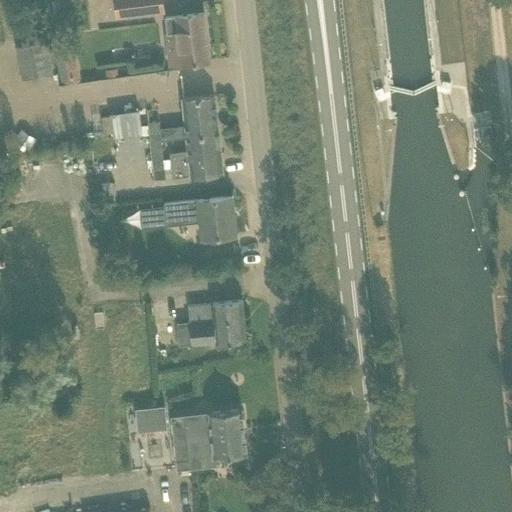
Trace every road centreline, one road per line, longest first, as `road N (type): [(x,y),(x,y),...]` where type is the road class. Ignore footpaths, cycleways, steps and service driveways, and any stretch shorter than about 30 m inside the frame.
road 1 (unclassified): [(309,511),(248,0)]
road 2 (primary): [(379,511),(319,0)]
road 3 (track): [(511,126),(498,0)]
